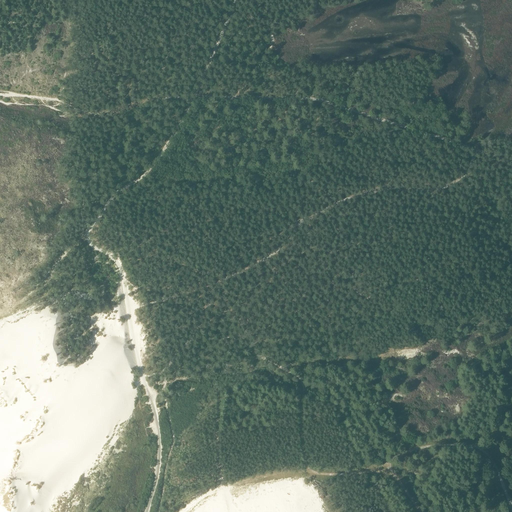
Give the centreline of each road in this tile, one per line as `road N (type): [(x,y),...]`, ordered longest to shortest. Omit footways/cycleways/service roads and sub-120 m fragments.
road 1 (unknown): [(511,159),(309,98),(164,95),(109,110),(0,94)]
road 2 (unknown): [(157,511),(173,441),(160,374)]
